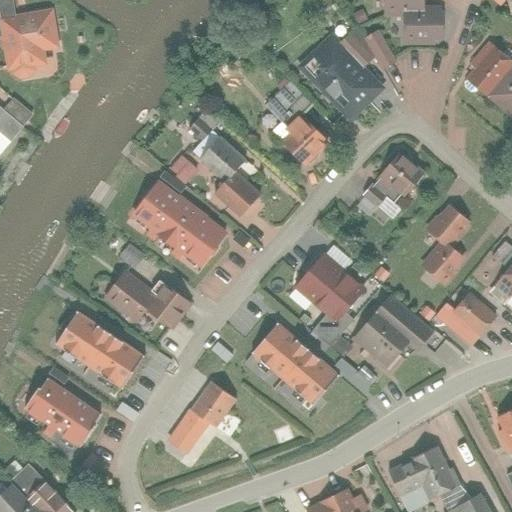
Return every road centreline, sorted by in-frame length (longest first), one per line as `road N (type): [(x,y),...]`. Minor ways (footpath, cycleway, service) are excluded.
road 1 (residential): [(126,511),(112,460),(139,390),(371,124),(395,126)]
road 2 (residential): [(511,352),(429,383),(328,448),(155,511)]
road 3 (residential): [(395,126),(511,220)]
road 4 (residential): [(443,0),(395,126)]
